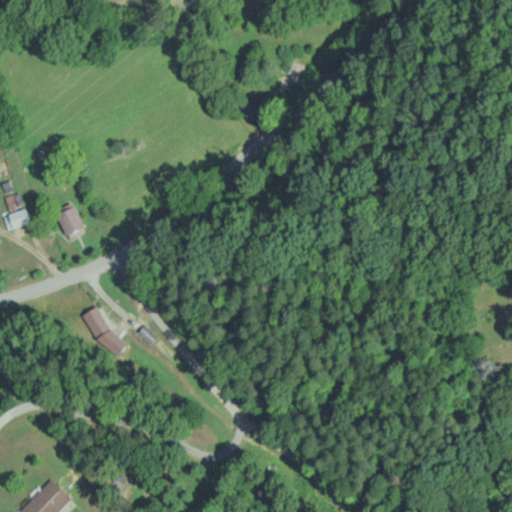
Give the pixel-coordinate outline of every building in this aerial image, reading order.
[(238,101),(252,124),(270,112),(256,90),(238,101)] [(70,238),(88,229),(76,205),(58,214),(70,238)] [(9,228),(32,221),(27,208),(4,215),(9,228)] [(86,320),(108,358),(125,348),(103,310),(86,320)] [(22,508),(25,511),(59,511),(74,498),(53,477),(22,508)]
